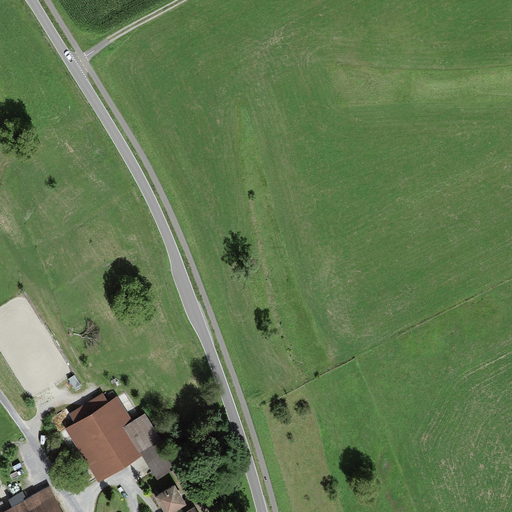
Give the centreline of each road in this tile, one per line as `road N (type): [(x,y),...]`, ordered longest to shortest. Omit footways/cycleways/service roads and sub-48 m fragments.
road 1 (residential): [(32,0),(162,224),(262,511)]
road 2 (track): [(72,65),(180,0)]
